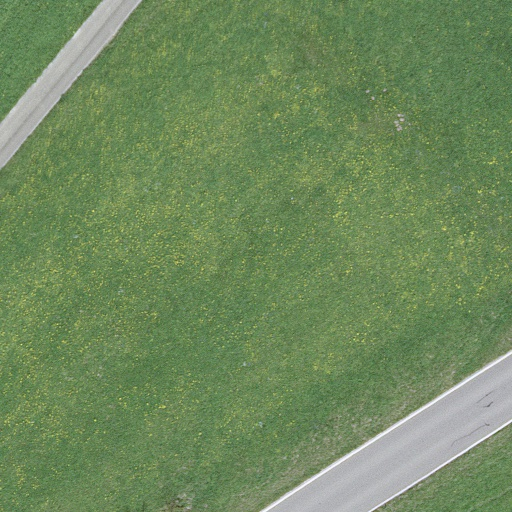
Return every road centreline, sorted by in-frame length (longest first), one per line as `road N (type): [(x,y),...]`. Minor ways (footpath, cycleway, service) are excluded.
road 1 (tertiary): [(303,511),(511,376)]
road 2 (residential): [(118,0),(0,142)]
